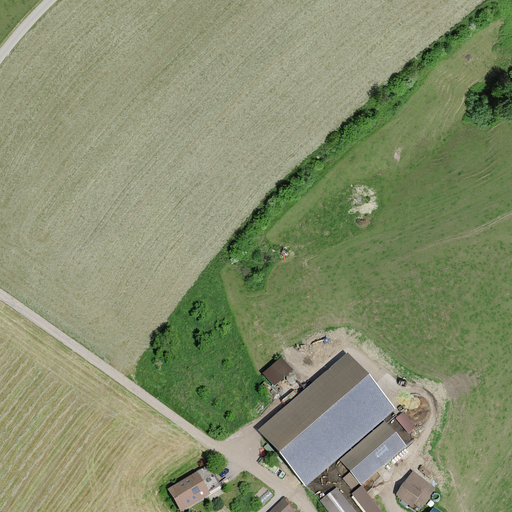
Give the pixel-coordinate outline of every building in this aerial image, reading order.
[(282,359),(262,375),(274,390),(294,373),(282,359)] [(252,452),(271,485),(290,473),(301,491),(352,461),(346,451),(389,426),(366,388),(358,393),(341,364),(312,381),(327,407),(252,452)] [(403,440),(416,428),(401,411),(388,422),(403,440)] [(364,498),(404,469),(386,444),(346,473),(364,498)] [(196,475),(165,492),(175,511),(182,511),(209,498),(196,475)] [(403,511),(419,511),(433,493),(410,476),(390,502),(403,511)] [(321,500),(329,511),(356,511),(338,487),(321,500)] [(288,511),(279,503),(270,511),(288,511)]
